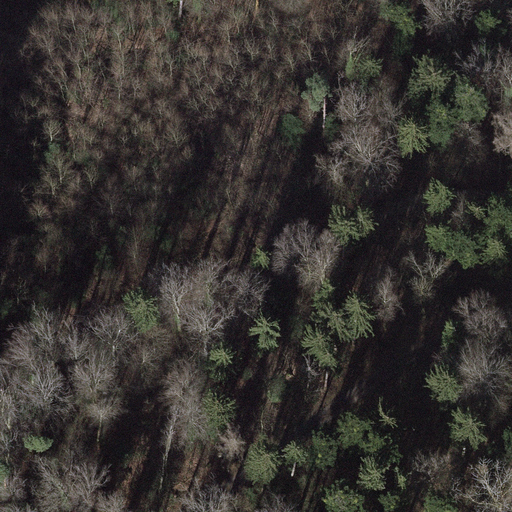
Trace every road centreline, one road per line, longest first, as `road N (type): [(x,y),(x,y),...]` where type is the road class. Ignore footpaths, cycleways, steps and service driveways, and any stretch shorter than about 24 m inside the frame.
road 1 (track): [(0,363),(392,208),(511,200)]
road 2 (track): [(196,511),(417,352),(511,312)]
